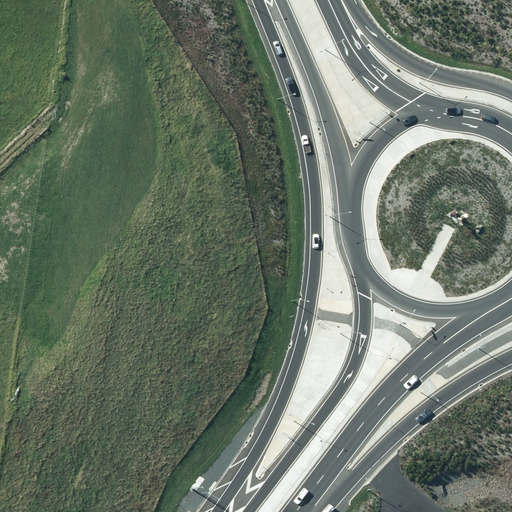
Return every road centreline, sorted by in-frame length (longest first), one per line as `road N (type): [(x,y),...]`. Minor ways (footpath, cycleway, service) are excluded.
road 1 (motorway): [(222,511),(278,415),(310,313),(316,249),(310,151),(259,0)]
road 2 (motorway): [(249,511),(352,371),(365,311),(357,253)]
road 3 (motorway): [(495,306),(390,390),(295,511)]
road 4 (motorway): [(511,356),(456,384),(312,511)]
road 5 (trunk): [(349,213),(338,142),(280,0)]
road 6 (primary): [(331,0),(410,63),(511,90)]
road 7 (trunk): [(495,306),(456,316),(415,309),(380,287),(357,253)]
road 8 (trunk): [(329,0),(375,77),(432,113)]
road 9 (trunk): [(349,213),(367,155),(396,127),(432,113)]
